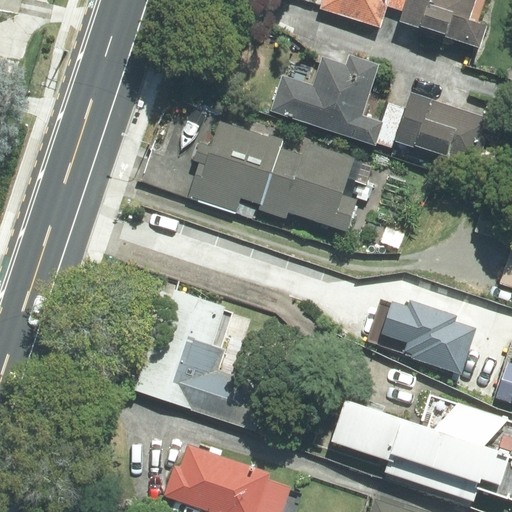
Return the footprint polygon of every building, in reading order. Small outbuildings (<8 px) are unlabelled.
[(323,0),(321,8),(379,27),(386,6),(403,11),(406,0),(323,0)] [(406,0),(403,11),(399,21),(480,48),(487,26),(469,20),(475,0),(406,0)] [(314,85),(282,75),(271,111),(375,144),(383,122),(363,116),(379,65),(350,56),(347,65),(322,57),(314,85)] [(492,119),(412,93),(396,141),(477,167),(492,119)] [(284,140),(219,119),(211,144),(199,141),(192,161),(199,163),(189,196),(236,211),(240,197),(262,204),(261,209),(286,217),(288,212),(347,231),(358,199),(343,194),(355,159),(307,144),(303,155),(281,148),(284,140)] [(511,247),(500,283),(511,287),(511,247)] [(139,387),(255,429),(270,389),(218,370),(225,349),(221,348),(235,311),(174,289),(139,387)] [(380,303),(368,340),(413,355),(413,358),(461,374),(476,328),(454,321),(456,315),(410,300),(408,306),(392,300),(390,306),(380,303)] [(511,363),(508,362),(496,398),(511,402),(511,363)] [(421,425),(345,400),(332,441),(388,460),(385,471),(474,501),(477,490),(511,501),(511,422),(431,395),(421,425)] [(271,473),(189,444),(180,468),(175,466),(164,496),(212,511),(282,511),(292,487),(269,479),(271,473)] [(34,511),(77,511),(80,505),(42,491),(34,511)] [(411,511),(375,500),(370,511),(411,511)]
